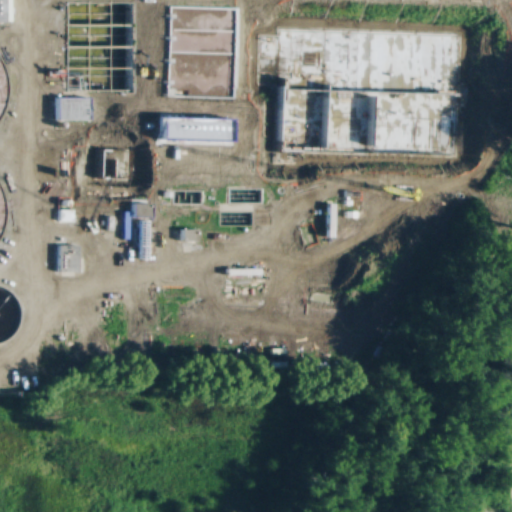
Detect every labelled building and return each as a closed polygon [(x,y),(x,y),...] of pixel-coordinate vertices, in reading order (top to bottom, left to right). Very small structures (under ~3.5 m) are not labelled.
[(182,68),(228,59),(215,0),(204,0),(170,7),(182,68)] [(87,93),(53,93),(53,117),(87,117),(87,93)] [(162,159),(181,159),(181,123),(162,123),(162,159)] [(355,228),(364,229),(369,199),(360,198),(355,228)] [(194,225),(177,225),(177,237),(194,237),(194,225)] [(75,241),(52,241),(52,268),(75,268),(75,241)]
